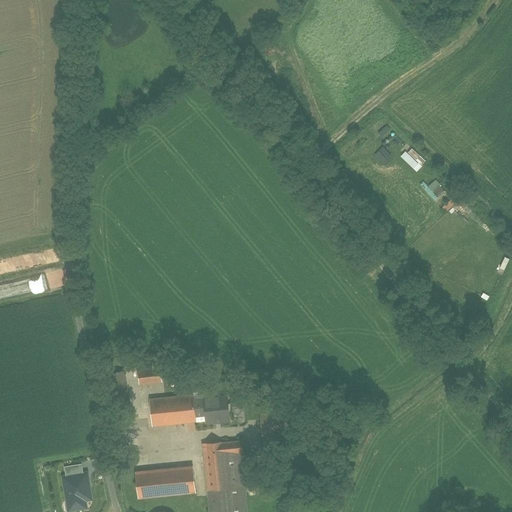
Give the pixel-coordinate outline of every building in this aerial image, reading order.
[(384,136),(391,130),(388,126),(381,133),(384,136)] [(385,164),(393,156),(385,147),(377,155),(385,164)] [(419,171),(428,161),(412,147),(403,157),(419,171)] [(430,185),(437,196),(445,190),(438,180),(430,185)] [(457,196),(443,206),(447,212),(461,201),(457,196)] [(463,199),(459,204),(470,213),(473,209),(463,199)] [(166,367),(139,370),(141,384),(167,381),(166,367)] [(198,394),(154,399),(156,425),(201,420),(200,416),(198,398),(198,394)] [(211,422),(236,419),(233,394),(208,397),(210,415),(211,422)] [(198,398),(200,416),(210,415),(208,397),(198,398)] [(249,442),(209,445),(213,511),(250,511),(247,453),(250,453),(249,442)] [(87,463),(69,466),(70,474),(88,471),(87,463)] [(198,466),(141,472),(143,497),(200,492),(198,466)] [(70,474),(66,475),(72,510),(90,507),(89,499),(96,498),(92,471),(88,471),(70,474)]
